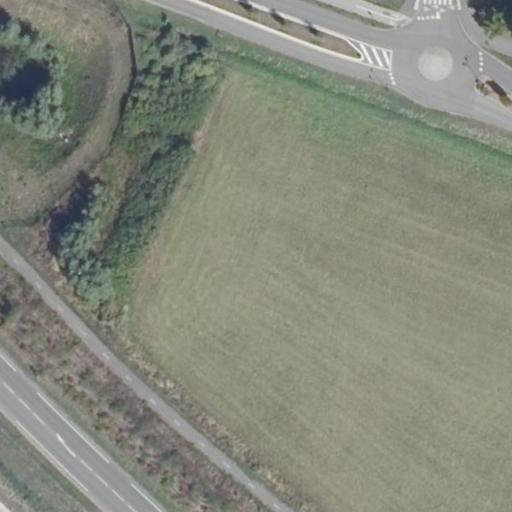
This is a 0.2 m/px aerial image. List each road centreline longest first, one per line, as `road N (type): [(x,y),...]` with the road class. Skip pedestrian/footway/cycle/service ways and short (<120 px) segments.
road 1 (tertiary): [(170,0),(418,92)]
road 2 (primary): [(139,511),(0,376)]
road 3 (tertiary): [(436,36),(369,35),(270,0)]
